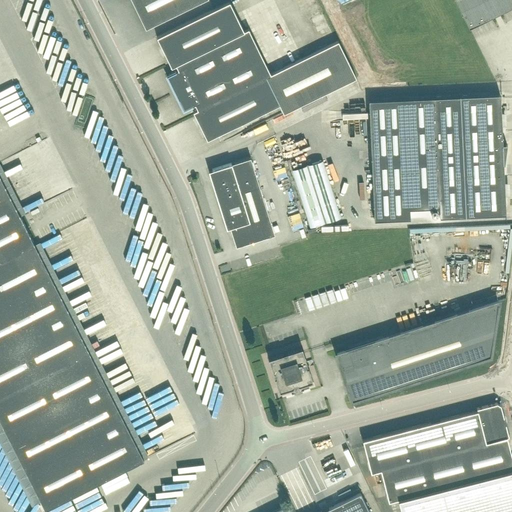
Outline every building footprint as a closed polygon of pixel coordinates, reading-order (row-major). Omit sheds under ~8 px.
[(131,0),(145,28),(202,0),(131,0)] [(156,36),(171,66),(175,64),(178,69),(166,75),(168,80),(173,90),(183,109),(194,104),(197,109),(192,111),(206,139),(241,122),(279,104),(283,112),(347,80),(355,77),(317,0),(305,0),(243,30),(229,1),(156,36)] [(511,4),(511,0),(454,0),(468,27),(511,4)] [(434,96),(368,99),(371,170),(373,219),(409,218),(409,207),(438,206),(439,216),(504,213),(502,163),(504,163),(506,143),(501,143),(499,93),(434,96)] [(250,156),(207,170),(226,227),(229,226),(235,246),(274,233),(250,156)] [(339,217),(322,160),(291,169),(309,226),(339,217)] [(0,421),(41,502),(44,509),(93,484),(143,459),(34,244),(0,177),(0,421)] [(351,399),(489,354),(497,300),(336,352),(341,368),(340,368),(351,399)] [(302,351),(296,348),(272,356),(269,362),(277,387),(282,390),(307,382),(310,376),(302,351)] [(476,410),(362,439),(370,471),(380,468),(388,500),(397,497),(400,511),(500,511),(511,509),(511,460),(506,436),(508,435),(500,404),(496,402),(476,407),(476,410)] [(317,511),(282,511),(280,508),(271,511),(369,511),(359,492),(317,511)]
